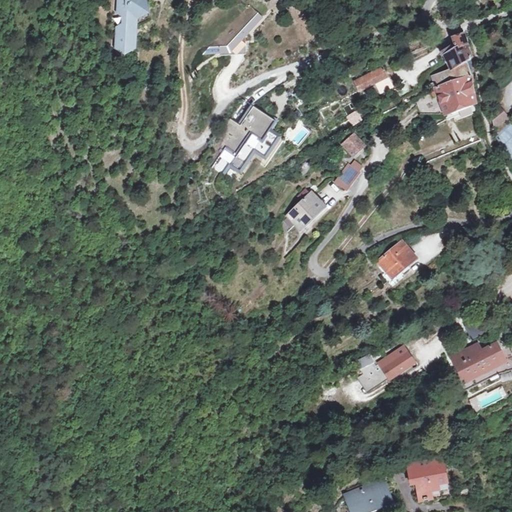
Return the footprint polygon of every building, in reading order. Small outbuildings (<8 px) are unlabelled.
[(118,0),(117,13),(123,17),(122,24),(116,28),(115,48),(120,51),(125,49),(130,52),(133,50),(133,45),(137,39),(134,38),(137,32),(134,30),(138,25),(135,23),(135,14),(144,9),(144,0),(118,0)] [(230,51),(262,16),(250,5),(207,51),(230,51)] [(441,105),(444,115),(476,103),(474,93),(473,75),(472,58),(464,35),(454,37),(456,43),(443,52),(452,70),(434,76),(436,87),(431,90),(434,98),(417,105),(421,114),(441,105)] [(383,68),(370,75),(375,84),(388,77),(384,70),(383,68)] [(375,84),(370,75),(356,82),(360,91),(375,84)] [(388,77),(375,84),(381,93),(393,87),(388,77)] [(381,109),(387,106),(383,98),(377,101),(381,109)] [(441,105),(421,114),(421,115),(444,115),(441,105)] [(222,175),(229,165),(240,172),(254,151),(265,158),(278,138),(269,132),(275,122),(253,107),(239,127),(230,120),(222,132),(232,139),(225,150),(212,169),(222,175)] [(494,129),(508,118),(501,109),(491,116),(492,122),(494,129)] [(354,125),(362,120),(357,112),(349,117),(354,125)] [(504,149),(511,157),(511,127),(509,124),(497,136),(502,146),(504,149)] [(354,153),(363,146),(353,133),(344,140),(354,153)] [(418,167),(424,164),(421,156),(414,159),(418,167)] [(354,161),(350,166),(359,172),(363,167),(358,164),(354,161)] [(359,172),(350,166),(348,164),(336,181),(348,189),(359,172)] [(288,214),(289,215),(297,224),(301,228),(324,207),(307,188),(299,195),(304,200),(288,214)] [(297,224),(289,215),(284,220),(293,228),(297,224)] [(387,271),(394,278),(412,263),(418,258),(403,242),(379,262),(387,271)] [(454,360),(464,379),(504,358),(497,343),(487,348),(483,341),(453,357),(454,360)] [(391,384),(415,368),(404,349),(359,378),(368,393),(388,380),(391,384)] [(363,368),(373,362),(369,356),(359,362),(363,368)] [(389,470),(407,465),(405,454),(385,461),(389,470)] [(440,459),(407,465),(411,483),(416,482),(419,500),(432,498),(430,491),(438,490),(437,484),(448,482),(445,468),(443,469),(440,459)] [(354,511),(364,507),(366,511),(391,500),(383,479),(347,493),(354,511)]
